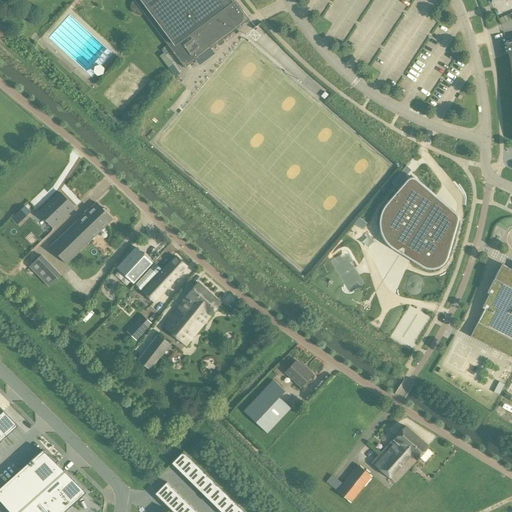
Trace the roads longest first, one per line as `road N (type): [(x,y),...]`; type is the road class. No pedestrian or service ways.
road 1 (residential): [(511,474),(267,317),(0,82)]
road 2 (residential): [(484,139),(382,103),(320,48),(287,0)]
road 3 (unclassified): [(121,511),(119,486),(0,369)]
road 4 (residential): [(455,0),(471,32),(484,139)]
